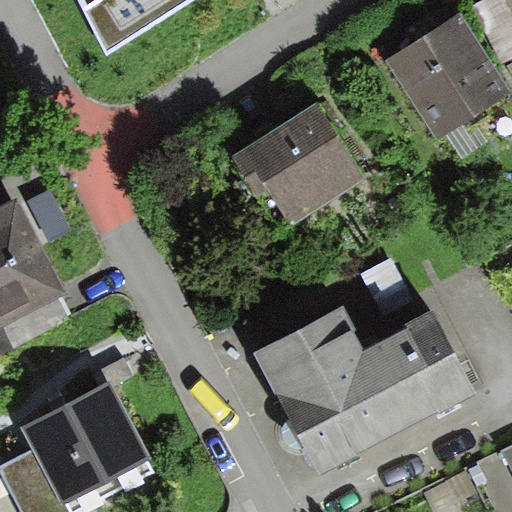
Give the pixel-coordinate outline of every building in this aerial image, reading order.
[(58,0),(51,4),(89,75),(225,0),(58,0)] [(511,95),(460,15),(388,62),(441,142),(511,96),(511,95)] [(364,177),(318,106),(236,159),(259,194),(268,187),(292,224),(364,177)] [(15,219),(0,227),(0,340),(62,306),(15,219)] [(340,313),(252,359),(315,476),(472,393),(429,314),(360,351),(340,313)] [(77,511),(145,478),(107,403),(14,451),(44,511),(77,511)]
